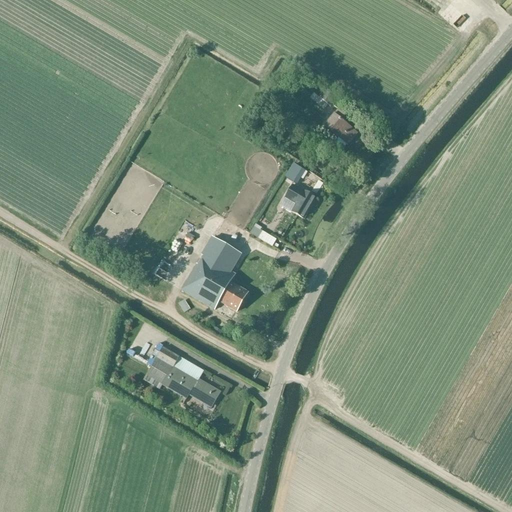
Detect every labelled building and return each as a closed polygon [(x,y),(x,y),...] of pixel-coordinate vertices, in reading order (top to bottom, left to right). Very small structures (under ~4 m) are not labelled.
[(465,23),(470,28),(476,21),(471,16),(465,23)] [(452,31),(455,24),(450,21),(447,28),(452,31)] [(443,31),(437,38),(450,48),(456,41),(443,31)] [(395,74),(407,83),(410,78),(398,69),(395,74)] [(331,108),(339,99),(325,88),(318,97),(319,98),(331,108)] [(319,98),(318,97),(315,94),(311,99),(315,103),(319,98)] [(338,109),(318,134),(330,144),(336,136),(339,139),(333,146),(341,152),(346,144),(348,146),(358,134),(348,126),(352,121),(338,109)] [(297,185),(301,178),(305,172),(294,165),(286,178),(297,185)] [(291,213),(305,220),(316,199),(304,190),(304,191),(293,185),(285,199),(296,205),(291,213)] [(251,235),(250,235),(259,240),(263,234),(255,229),(254,229),(251,235)] [(242,255),(212,238),(201,256),(202,257),(181,291),(215,311),(220,303),(238,314),(241,307),(243,307),(246,302),(245,300),(249,293),(231,283),(235,277),(231,275),(235,267),(242,255)] [(181,254),(185,248),(179,244),(175,250),(181,254)] [(242,255),(235,267),(240,270),(250,253),(245,250),(242,255)] [(215,328),(213,333),(220,337),(223,332),(215,328)] [(198,381),(204,371),(163,347),(143,381),(159,390),(162,385),(186,400),(190,395),(200,401),(201,400),(213,406),(220,394),(198,381)]
